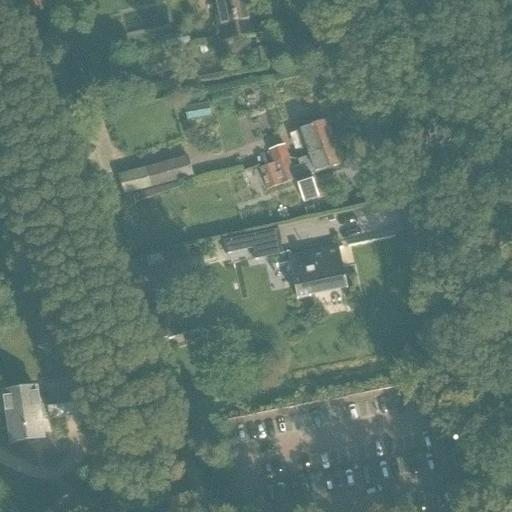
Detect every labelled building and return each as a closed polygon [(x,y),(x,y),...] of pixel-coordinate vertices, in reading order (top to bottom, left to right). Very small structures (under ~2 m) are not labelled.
[(21,0),(25,11),(42,7),(40,0),(21,0)] [(213,0),(221,39),(254,32),(247,0),(213,0)] [(166,50),(194,45),(191,31),(163,36),(166,50)] [(207,97),(184,100),(187,119),(210,115),(207,97)] [(327,123),(296,134),(302,150),(307,149),(310,158),(323,154),(321,149),(325,148),(323,143),(333,139),(327,123)] [(302,172),(295,174),(297,180),(305,202),(319,197),(312,176),(314,175),(342,166),(333,139),(323,143),(325,148),(321,149),(323,154),(310,158),(299,162),(300,166),(302,172)] [(285,147),(270,153),(274,164),(274,165),(289,160),(285,147)] [(188,156),(119,175),(124,194),(194,175),(188,156)] [(274,164),(260,169),(268,190),(297,180),(295,174),(302,172),(300,166),(293,168),(289,160),(274,165),(274,164)] [(178,185),(132,198),(135,206),(180,190),(178,185)] [(295,217),(290,190),(269,195),(275,222),(295,217)] [(313,205),(306,208),(308,216),(316,213),(313,205)] [(223,241),(226,255),(253,249),(255,261),(281,255),(275,229),(223,241)] [(310,294),(347,287),(346,279),(342,279),(336,249),(289,259),(298,301),(311,298),(310,294)] [(161,254),(146,258),(149,269),(164,264),(161,254)] [(166,320),(167,322),(195,311),(188,296),(177,300),(169,278),(141,289),(150,312),(152,311),(158,324),(166,320)] [(35,388),(4,392),(11,441),(43,436),(35,388)] [(75,393),(47,397),(51,421),(79,416),(75,393)]
